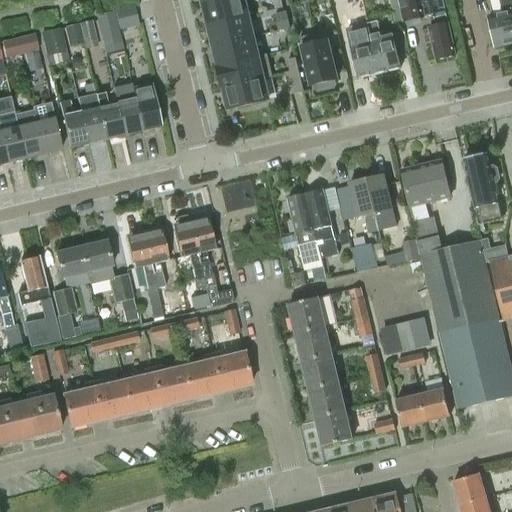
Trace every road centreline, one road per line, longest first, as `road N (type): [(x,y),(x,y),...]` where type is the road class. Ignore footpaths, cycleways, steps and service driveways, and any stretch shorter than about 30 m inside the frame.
road 1 (residential): [(511,95),(200,167)]
road 2 (residential): [(0,472),(279,404)]
road 3 (residential): [(200,167),(0,216)]
road 4 (unknown): [(256,297),(380,257),(388,265),(393,318)]
road 5 (residential): [(200,167),(160,0)]
road 6 (residential): [(302,495),(429,465)]
